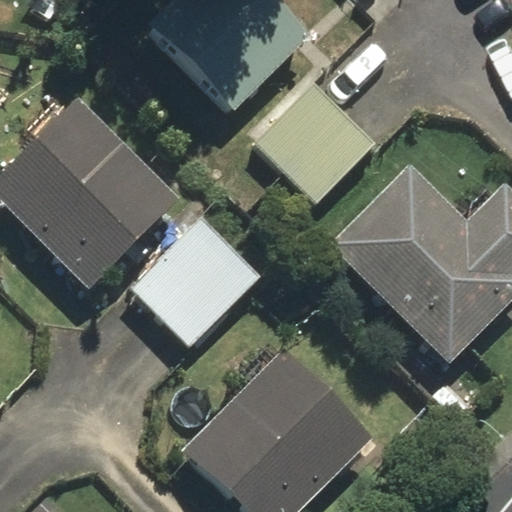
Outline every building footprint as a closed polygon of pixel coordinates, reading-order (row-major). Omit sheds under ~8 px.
[(246,0),(158,0),(125,35),(220,126),(295,47),(246,0)] [(298,82),(235,144),(305,215),(368,153),(298,82)] [(70,109),(0,170),(0,227),(73,311),(172,224),(70,109)] [(449,222),(400,171),(312,254),(431,380),(511,302),(511,295),(506,290),(511,283),(511,220),(483,189),(449,222)] [(254,287),(192,225),(115,302),(177,364),(254,287)] [(270,363),(168,464),(215,511),(299,511),(359,453),(270,363)]
